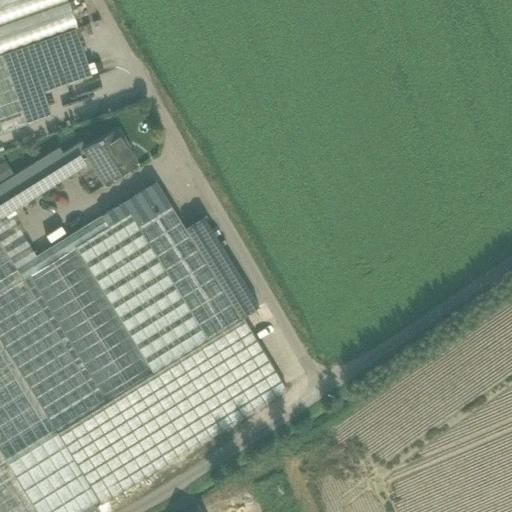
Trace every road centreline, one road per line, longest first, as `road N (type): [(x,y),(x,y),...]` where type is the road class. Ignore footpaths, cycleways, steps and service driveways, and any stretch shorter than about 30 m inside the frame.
road 1 (unclassified): [(324,391),(95,0)]
road 2 (unclassified): [(324,391),(126,511)]
road 3 (unclassified): [(511,263),(324,391)]
